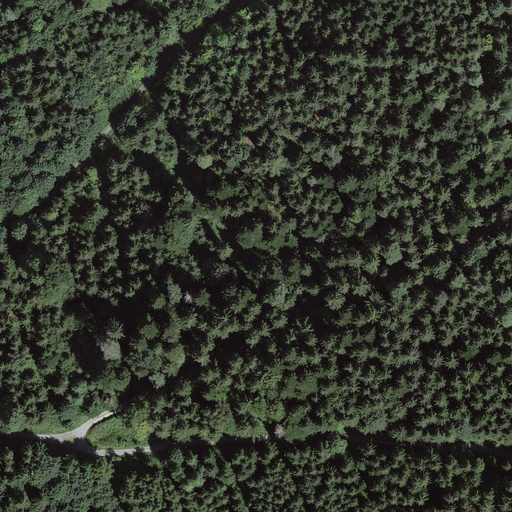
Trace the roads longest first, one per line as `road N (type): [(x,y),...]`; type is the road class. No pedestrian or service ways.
road 1 (track): [(75,441),(81,430),(511,229)]
road 2 (track): [(511,455),(324,439),(125,454),(75,441)]
road 3 (track): [(0,230),(29,218),(191,40),(259,0)]
